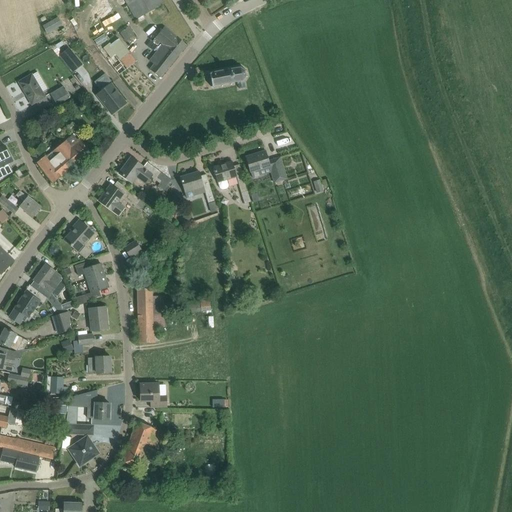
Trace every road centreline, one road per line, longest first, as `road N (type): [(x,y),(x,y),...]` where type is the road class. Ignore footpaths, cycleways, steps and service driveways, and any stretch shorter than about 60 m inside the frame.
road 1 (residential): [(0,490),(96,475),(114,438),(121,364),(115,260),(77,186)]
road 2 (track): [(511,262),(445,92),(421,0)]
road 3 (tertiary): [(127,131),(194,49),(255,0)]
road 4 (residential): [(272,134),(180,157),(152,155),(127,131)]
road 5 (residential): [(64,200),(33,172),(0,89)]
